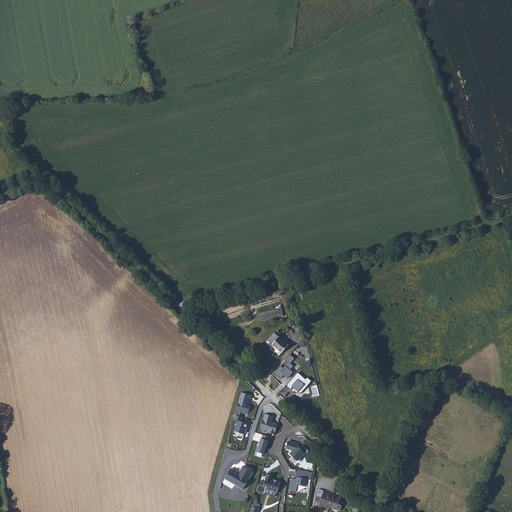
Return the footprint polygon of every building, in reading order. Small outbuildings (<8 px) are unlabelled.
[(275,296),(277,303),(291,300),(289,292),(275,296)] [(281,308),(259,313),(261,321),(283,316),(281,308)] [(279,355),(288,344),(275,332),(268,340),(273,345),(271,348),(279,355)] [(284,375),(288,378),(294,372),(291,369),(293,366),(290,363),(295,358),(290,354),(286,360),(289,362),(283,368),(281,366),(275,373),(281,379),(284,375)] [(298,372),(287,385),(291,389),(293,387),(301,393),(312,380),(308,377),(306,379),(298,372)] [(235,415),(240,416),(241,410),(249,412),(250,406),(248,405),(250,399),(251,399),(252,395),(242,392),(235,415)] [(275,434),(278,423),(272,422),(274,416),(265,413),(261,428),(269,430),(268,432),(275,434)] [(240,416),(235,415),(234,419),(238,420),(235,431),(238,432),(237,436),(244,437),(248,423),(243,422),(244,417),(240,416)] [(270,437),(262,434),(256,451),(264,454),(270,437)] [(292,451),(290,453),(298,461),(306,453),(306,454),(309,451),(304,445),(301,448),(298,444),(298,443),(289,440),(286,449),(292,451)] [(336,465),(330,459),(323,466),(329,473),(336,465)] [(225,476),(243,489),(254,473),(243,466),(238,472),(232,467),(225,476)] [(292,478),(290,490),(297,492),(298,483),(307,485),(308,478),(312,479),(313,472),(297,469),(296,479),(292,478)] [(264,482),(259,480),(256,490),(274,496),(275,495),(276,492),(277,492),(280,481),(271,478),(273,476),(266,473),(264,482)] [(324,490),(318,489),(315,500),(320,502),(319,508),(328,511),(330,507),(341,510),(342,505),(339,504),(341,496),(324,491),(324,490)]
